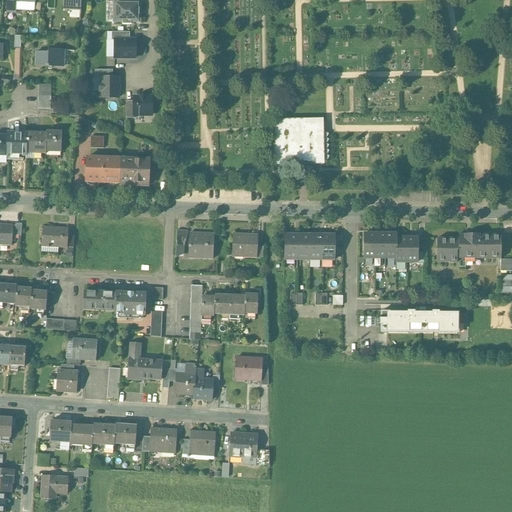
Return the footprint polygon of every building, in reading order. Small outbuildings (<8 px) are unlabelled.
[(6,0),(6,13),(16,14),(16,3),(35,4),(35,0),(6,0)] [(63,0),(63,10),(80,11),(81,0),(63,0)] [(128,0),(110,0),(110,2),(113,2),(113,23),(141,23),(141,1),(128,1),(128,0)] [(113,41),(113,59),(136,60),(136,39),(129,39),(130,32),(112,32),(111,41),(113,41)] [(65,50),(49,49),(49,52),(36,52),(35,66),(64,67),(65,50)] [(112,77),(112,70),(94,70),(94,79),(99,79),(99,99),(119,99),(119,77),(112,77)] [(132,101),(125,101),(125,119),(134,118),(134,117),(153,116),(152,96),(132,96),(132,101)] [(93,122),(79,117),(77,131),(88,135),(93,122)] [(323,122),(273,123),(274,163),(327,162),(329,157),(327,156),(329,152),(327,150),(329,146),(327,144),(329,141),(326,139),(328,135),(327,134),(323,134),(323,122)] [(46,134),(27,133),(27,132),(26,156),(26,154),(45,154),(45,155),(46,131),(46,134)] [(61,132),(47,132),(47,131),(46,131),(45,155),(46,155),(46,152),(60,153),(61,153),(61,132)] [(26,135),(8,134),(7,134),(6,157),(7,157),(7,155),(25,156),(26,156),(27,132),(26,132),(26,135)] [(104,137),(91,137),(90,148),(103,149),(104,137)] [(120,159),(86,158),(85,182),(119,183),(120,159)] [(149,160),(120,159),(119,183),(119,185),(148,186),(149,160)] [(13,226),(0,224),(0,245),(12,247),(13,226)] [(69,229),(43,227),(41,248),(67,249),(68,237),(69,229)] [(188,231),(177,231),(176,248),(184,249),(188,231)] [(214,235),(190,234),(189,258),(213,259),(214,235)] [(374,234),(363,234),(363,258),(374,259),(374,234)] [(385,235),(374,234),(374,259),(385,259),(385,235)] [(396,235),(385,235),(385,259),(395,259),(396,259),(396,239),(396,235)] [(501,236),(480,236),(480,235),(464,235),(459,235),(459,239),(437,239),(436,263),(456,263),(457,259),(501,260),(501,236)] [(257,237),(234,236),(233,256),(256,257),(257,247),(257,237)] [(297,236),(284,236),(284,260),(297,260),(297,236)] [(309,236),(297,236),(297,260),(309,260),(309,236)] [(322,236),(309,236),(309,260),(322,260),(322,236)] [(335,236),(322,236),(322,260),(334,260),(335,236)] [(396,239),(396,259),(395,259),(395,263),(406,263),(406,239),(396,239)] [(418,239),(406,239),(406,263),(417,263),(418,239)] [(511,259),(501,260),(500,272),(511,271),(511,259)] [(511,300),(511,297),(511,275),(500,276),(500,300),(511,300)] [(16,286),(0,285),(0,304),(15,305),(16,288),(16,286)] [(31,289),(16,288),(15,305),(15,308),(30,309),(31,291),(31,289)] [(47,292),(31,291),(30,309),(30,310),(46,311),(47,292)] [(115,292),(84,291),(83,311),(114,312),(115,292)] [(146,294),(115,292),(114,312),(114,315),(145,316),(146,294)] [(230,296),(215,295),(215,297),(214,315),(229,316),(230,296)] [(258,295),(245,295),(245,297),(244,314),(257,315),(258,295)] [(245,297),(230,296),(229,316),(244,316),(244,314),(245,297)] [(215,297),(202,297),(201,316),(214,317),(214,315),(215,297)] [(446,300),(434,300),(434,298),(408,298),(408,304),(381,304),(381,305),(433,306),(433,312),(446,312),(446,300)] [(433,312),(381,312),(380,333),(459,334),(459,312),(446,312),(433,312)] [(162,330),(151,330),(150,337),(161,338),(162,330)] [(97,341),(73,339),(72,359),(71,359),(81,360),(96,361),(97,341)] [(130,343),(129,359),(140,360),(142,344),(130,343)] [(10,346),(0,345),(0,365),(8,366),(10,346)] [(26,348),(10,346),(8,366),(24,367),(26,348)] [(263,360),(237,358),(235,379),(248,380),(248,381),(261,382),(262,372),(263,360)] [(140,360),(129,359),(128,369),(131,369),(131,378),(128,378),(128,379),(140,380),(140,378),(160,380),(162,361),(140,360)] [(177,374),(176,374),(176,382),(175,394),(194,395),(195,380),(196,370),(196,367),(187,366),(186,374),(177,374)] [(177,369),(170,369),(169,382),(176,382),(176,374),(177,374),(177,369)] [(213,381),(202,380),(203,371),(196,370),(195,380),(194,395),(193,400),(212,401),(213,389),(213,381)] [(61,371),(58,371),(57,391),(77,392),(78,373),(74,372),(61,371)] [(12,419),(0,417),(0,437),(11,438),(12,419)] [(71,423),(51,421),(49,442),(70,443),(71,425),(71,423)] [(137,425),(116,423),(115,426),(114,444),(135,445),(137,425)] [(115,426),(93,424),(93,426),(92,444),(114,446),(114,444),(115,426)] [(93,426),(71,425),(70,443),(70,445),(92,447),(92,444),(93,426)] [(178,430),(151,428),(150,441),(149,450),(150,450),(176,452),(178,430)] [(216,433),(192,432),(191,444),(190,454),(191,454),(215,456),(216,433)] [(258,436),(231,434),(229,457),(255,459),(257,459),(257,451),(258,436)] [(150,441),(143,440),(142,440),(142,451),(150,452),(150,450),(149,450),(150,441)] [(191,444),(183,444),(182,455),(190,456),(191,454),(190,454),(191,444)] [(269,466),(269,452),(257,451),(257,459),(255,459),(255,465),(260,465),(269,466)] [(13,471),(0,469),(0,491),(5,492),(11,493),(12,478),(13,479),(13,471)] [(88,469),(74,469),(74,477),(88,477),(88,469)] [(57,477),(42,476),(41,499),(52,500),(53,493),(67,494),(68,478),(57,478),(57,477)]
